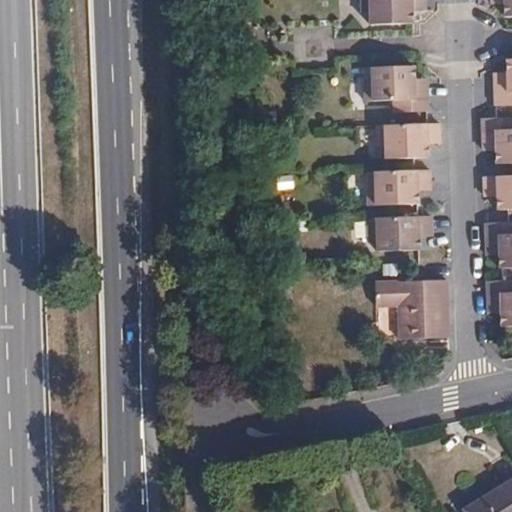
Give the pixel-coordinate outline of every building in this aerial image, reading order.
[(411,3),(425,2),(424,0),(362,0),(362,11),(371,11),(371,24),(412,23),(412,10),(411,3)] [(507,80),(493,81),(494,106),(511,104),(511,58),(507,58),(506,73),(507,80)] [(414,85),(414,77),(414,65),(371,67),(371,78),(367,78),(367,100),(395,101),(395,111),(430,111),(430,85),(414,85)] [(430,76),(414,77),(414,85),(430,85),(430,76)] [(511,117),(485,119),(485,145),(494,145),(495,153),(495,163),(511,162),(511,117)] [(425,156),(426,146),(427,136),(433,137),(440,136),(439,123),(376,124),(376,146),(385,146),(385,156),(425,156)] [(494,145),(485,145),(485,153),(495,153),(494,145)] [(420,184),(428,184),(431,184),(431,170),(368,171),(368,193),(377,193),(377,202),(420,202),(420,192),(420,184)] [(511,176),(485,177),(485,189),(489,189),(495,190),(495,197),(495,211),(511,211),(511,176)] [(420,230),(426,230),(433,231),(432,215),(369,215),(369,239),(378,238),(378,247),(420,246),(420,238),(420,230)] [(496,247),(496,254),(496,268),(511,267),(511,222),(487,222),(487,246),(496,247)] [(487,246),(487,255),(496,254),(496,247),(487,246)] [(448,337),(446,279),(417,279),(400,281),(377,281),(376,304),(400,303),(400,337),(448,337)] [(511,281),(487,281),(487,305),(498,305),(498,313),(498,325),(511,324),(511,281)] [(487,305),(487,313),(498,313),(498,305),(487,305)] [(297,395),(322,394),(320,361),(296,362),(297,395)] [(295,367),(285,367),(287,395),(296,394),(295,367)] [(511,511),(511,482),(467,511),(468,511),(511,511)]
